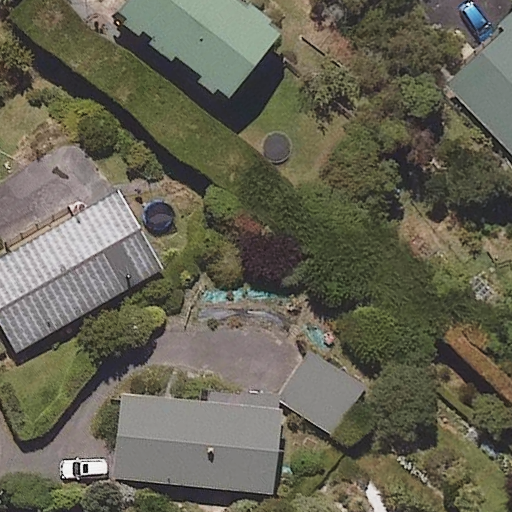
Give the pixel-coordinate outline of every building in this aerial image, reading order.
[(248,6),(239,0),(139,0),(117,31),(229,114),(279,45),(240,16),(248,6)] [(511,26),(446,87),(511,158),(511,26)] [(160,279),(117,202),(0,267),(0,331),(16,360),(160,279)] [(364,394),(307,360),(280,407),(336,441),(364,394)] [(281,421),(122,405),(114,486),(273,501),(281,421)]
